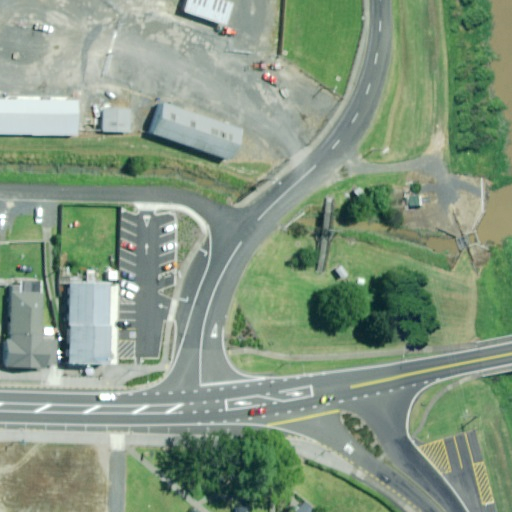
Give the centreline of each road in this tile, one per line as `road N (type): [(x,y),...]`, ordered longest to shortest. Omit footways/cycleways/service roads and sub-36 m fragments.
road 1 (unclassified): [(204,401),(210,298),(244,234),(358,117),(378,57),(380,0)]
road 2 (trunk): [(204,401),(109,411),(0,408)]
road 3 (trunk): [(511,355),(376,381)]
road 4 (unclassified): [(413,473),(316,413),(305,396)]
